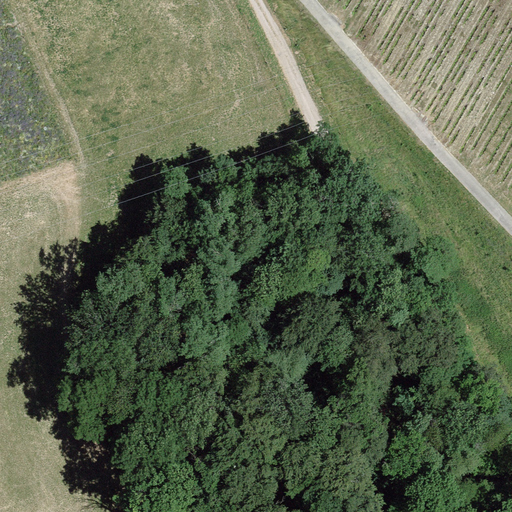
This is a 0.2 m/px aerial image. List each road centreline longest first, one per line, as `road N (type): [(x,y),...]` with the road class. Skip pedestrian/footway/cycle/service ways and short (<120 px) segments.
road 1 (track): [(255,0),(375,273),(511,429)]
road 2 (track): [(511,226),(306,0)]
